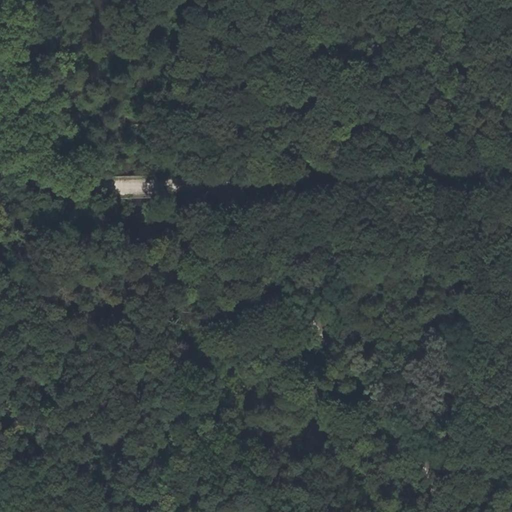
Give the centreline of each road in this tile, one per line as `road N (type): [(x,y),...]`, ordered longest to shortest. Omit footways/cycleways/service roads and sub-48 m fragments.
road 1 (track): [(439,511),(432,486),(350,350),(271,268),(216,189)]
road 2 (unknown): [(511,40),(332,97),(305,116),(276,164),(216,189)]
road 3 (unknown): [(95,0),(174,48),(220,108),(271,121)]
road 4 (track): [(216,189),(82,187)]
road 5 (track): [(0,456),(118,511)]
